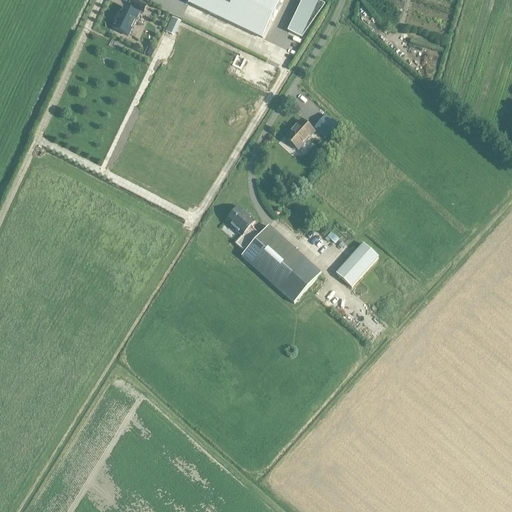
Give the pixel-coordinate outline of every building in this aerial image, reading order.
[(133,0),(130,7),(131,8),(129,11),(123,7),(119,15),(118,15),(115,21),(116,21),(112,29),(127,36),(138,15),(136,14),(138,11),(142,13),(146,6),(133,0)] [(191,0),(190,4),(263,39),(281,0),(191,0)] [(305,39),(322,2),(317,0),(302,0),(288,31),(305,39)] [(175,35),(182,21),(172,16),(166,31),(175,35)] [(285,139),(299,151),(315,133),(301,121),(285,139)] [(324,139),(333,128),(324,121),(315,131),(324,139)] [(236,243),(243,250),(258,232),(251,226),(255,222),(239,207),(226,221),(242,235),(236,243)] [(259,238),(242,257),(294,305),(321,275),(269,227),(265,232),(259,238)] [(339,238),(343,235),(337,227),(333,230),(339,238)] [(331,231),(327,237),(335,244),(340,239),(331,231)] [(351,288),(378,258),(363,245),(336,275),(351,288)]
